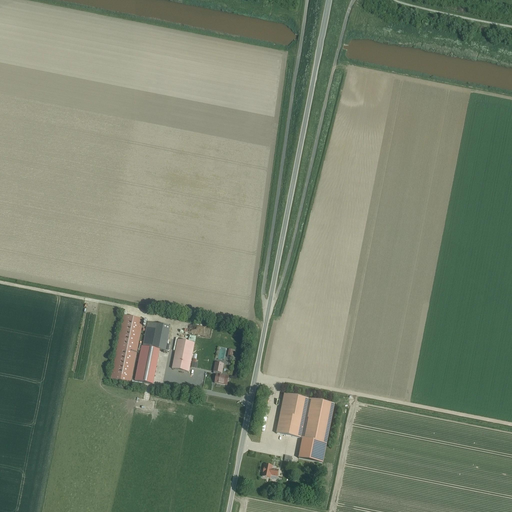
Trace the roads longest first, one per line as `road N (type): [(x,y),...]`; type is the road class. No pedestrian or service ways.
road 1 (unclassified): [(267,313),(286,267),(353,0)]
road 2 (unclassified): [(267,313),(328,0)]
road 3 (unclassified): [(306,0),(262,289),(267,313)]
road 4 (unknown): [(279,376),(511,421)]
road 5 (unclassified): [(228,511),(267,313)]
